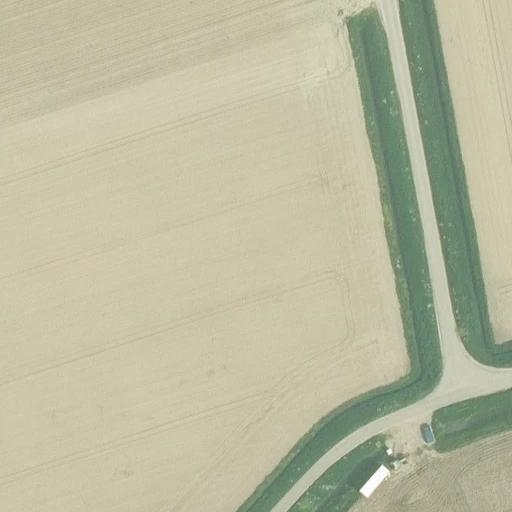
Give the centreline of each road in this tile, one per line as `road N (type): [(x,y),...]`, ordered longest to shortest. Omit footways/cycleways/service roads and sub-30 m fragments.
road 1 (unclassified): [(449,398),(381,0)]
road 2 (unclassified): [(279,511),(329,456),(449,398)]
